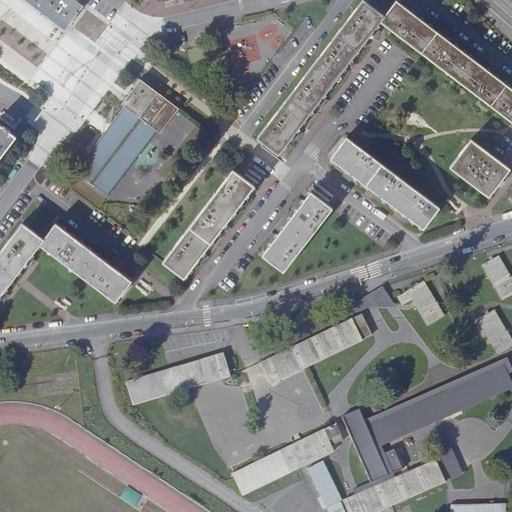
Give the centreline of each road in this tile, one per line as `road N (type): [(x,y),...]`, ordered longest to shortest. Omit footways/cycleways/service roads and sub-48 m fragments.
road 1 (unclassified): [(511,224),(243,310),(0,341)]
road 2 (unclassified): [(142,29),(54,130)]
road 3 (unclassified): [(264,0),(142,29)]
